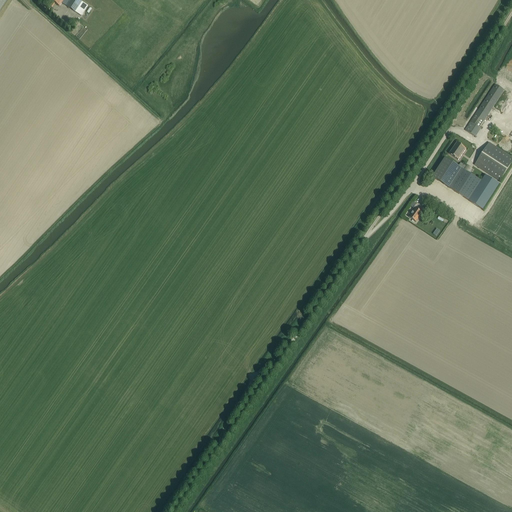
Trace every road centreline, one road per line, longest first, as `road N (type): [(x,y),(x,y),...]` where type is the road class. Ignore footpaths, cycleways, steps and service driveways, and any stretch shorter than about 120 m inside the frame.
road 1 (unclassified): [(177,511),(377,224)]
road 2 (unclassified): [(377,224),(511,15)]
